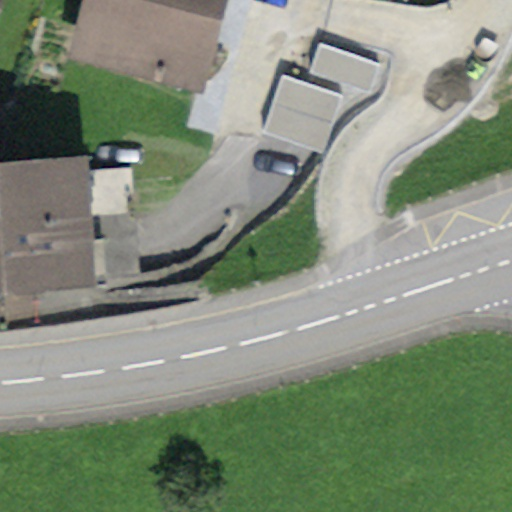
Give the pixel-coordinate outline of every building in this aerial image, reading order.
[(93,2),(80,53),(195,83),(209,30),(216,0),(108,0),(107,6),(93,2)] [(319,44),(309,73),(369,94),(379,65),(319,44)] [(283,76),(263,132),(322,152),(341,96),(283,76)] [(0,177),(0,235),(4,283),(45,279),(84,277),(79,218),(75,172),(0,177)] [(132,214),(79,218),(84,277),(137,273),(132,214)]
